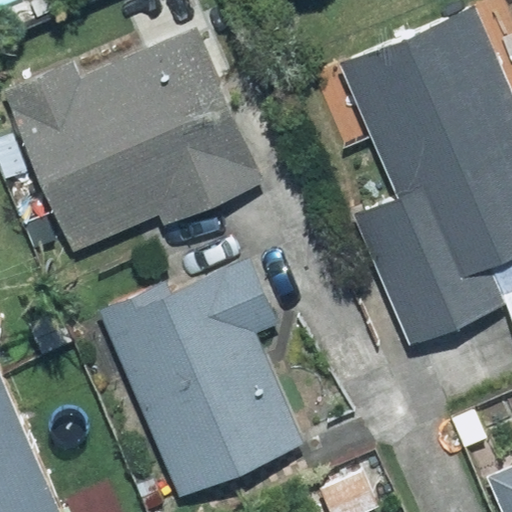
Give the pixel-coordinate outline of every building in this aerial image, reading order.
[(511,90),(477,3),(333,60),(384,191),(357,202),(408,333),(502,295),(511,319),(511,90)] [(160,217),(256,172),(186,24),(80,75),(71,57),(3,89),(27,140),(0,152),(0,163),(10,186),(32,175),(42,197),(19,208),(35,242),(60,229),(69,249),(156,208),(160,217)] [(301,435),(255,329),(279,319),(250,252),(174,286),(168,273),(96,304),(177,490),(301,435)] [(0,511),(57,511),(0,375),(0,511)] [(326,511),(353,511),(375,502),(358,463),(313,484),(326,511)]
